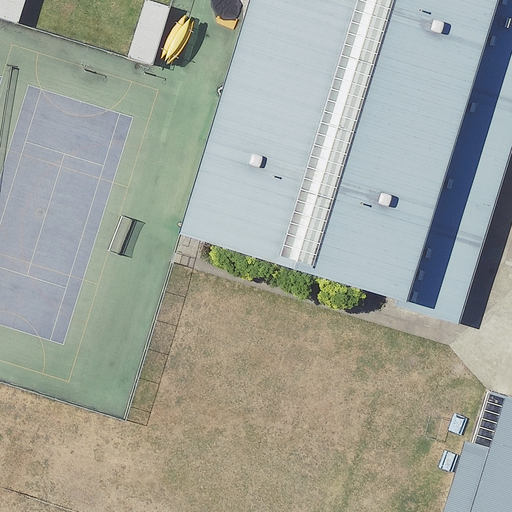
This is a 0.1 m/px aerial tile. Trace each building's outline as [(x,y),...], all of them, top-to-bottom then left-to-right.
[(0,0),(0,25),(21,33),(31,0),(0,0)] [(419,357),(511,31),(511,0),(187,0),(110,269),(419,357)] [(156,75),(172,11),(144,3),(128,68),(156,75)] [(511,101),(456,296),(511,311),(511,101)] [(511,511),(511,326),(477,316),(420,511),(511,511)]
